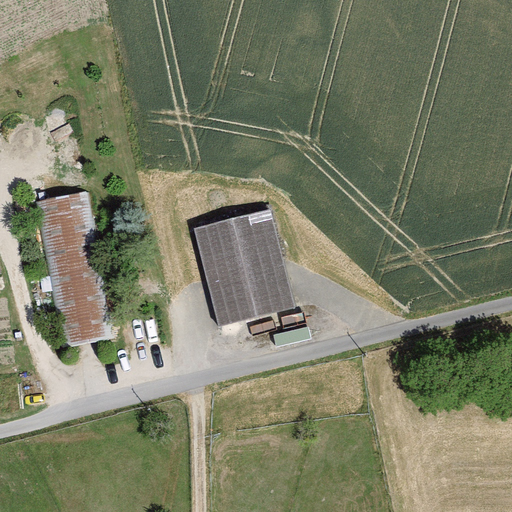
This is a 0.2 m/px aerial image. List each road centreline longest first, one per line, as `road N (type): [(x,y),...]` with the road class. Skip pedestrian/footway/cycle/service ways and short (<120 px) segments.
road 1 (track): [(511,297),(0,420)]
road 2 (unknown): [(66,403),(13,276),(3,178),(18,146)]
road 3 (residential): [(197,368),(201,511)]
